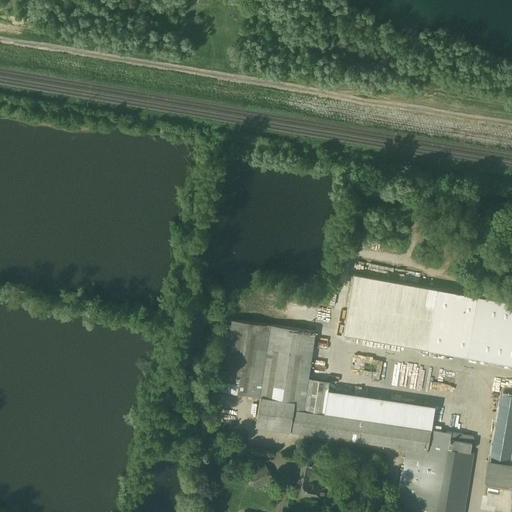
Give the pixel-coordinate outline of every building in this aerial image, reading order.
[(365,272),(388,276),(389,268),(366,263),(365,272)] [(477,295),(354,273),(343,332),(466,354),(477,295)] [(511,301),(477,295),(466,354),(511,362),(511,301)] [(262,396),(257,426),(318,435),(407,447),(402,478),(398,503),(404,504),(403,511),(467,511),(476,454),(470,453),(473,436),(457,433),(447,431),(446,432),(431,429),(434,406),(328,390),(329,382),(309,379),(316,331),(227,318),(216,389),(262,396)] [(511,439),(511,395),(502,394),(490,462),(488,462),(486,479),(511,483),(511,473),(511,465),(507,464),(511,439)] [(293,478),(298,479),(294,500),(311,503),(312,498),(325,501),(326,494),(332,496),(334,486),(328,485),(328,484),(314,481),(315,475),(310,474),(315,452),(305,449),(302,464),(295,463),(293,478)] [(249,475),(255,486),(272,477),(266,466),(249,475)]
